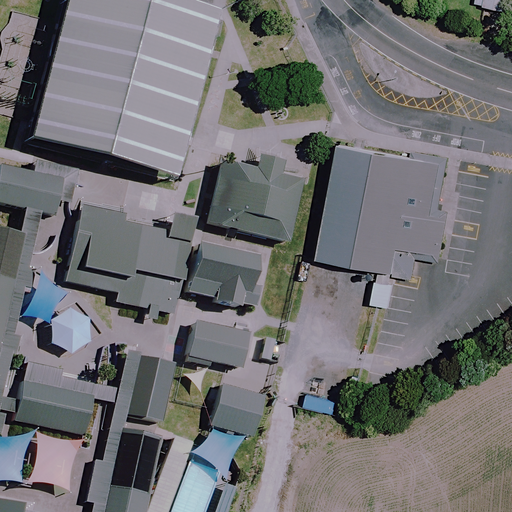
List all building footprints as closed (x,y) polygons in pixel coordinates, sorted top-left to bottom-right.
[(478,0),(477,5),(509,11),(510,0),(478,0)] [(431,167),(323,147),(301,264),(408,285),(431,167)] [(289,182),(205,162),(188,236),(272,255),(289,182)] [(0,289),(12,239),(0,235),(0,289)] [(166,250),(110,237),(93,307),(150,320),(166,250)] [(236,263),(176,249),(163,303),(224,317),(236,263)] [(228,337),(173,324),(164,365),(218,377),(228,337)] [(156,371),(118,362),(103,426),(141,434),(156,371)] [(78,395),(0,377),(0,433),(65,449),(78,395)] [(244,403),(200,392),(189,442),(233,452),(244,403)] [(125,511),(142,441),(98,431),(79,511),(125,511)] [(167,511),(191,444),(172,437),(145,511),(167,511)] [(226,511),(237,479),(219,473),(206,511),(226,511)]
